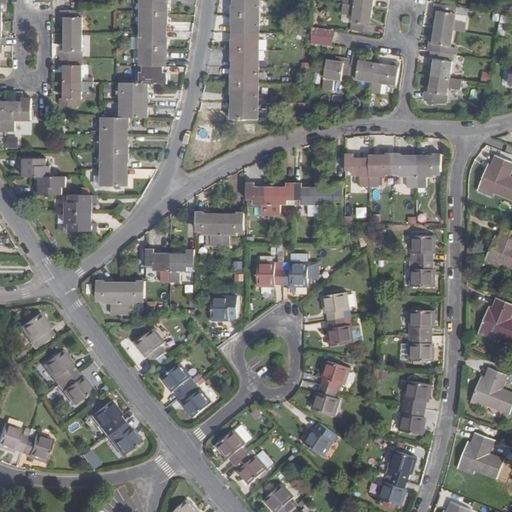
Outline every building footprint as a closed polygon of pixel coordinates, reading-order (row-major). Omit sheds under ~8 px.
[(147,0),(148,4),(141,4),(141,14),(168,14),(168,3),(165,3),(164,0),(147,0)] [(236,0),(236,4),(233,4),(233,16),(261,16),(261,4),(254,4),(254,0),(236,0)] [(375,0),(357,0),(356,6),(374,9),(375,0)] [(456,20),(458,7),(437,3),(435,11),(439,12),(438,20),(437,27),(454,30),(465,32),(467,22),(456,20)] [(375,25),(371,24),(374,9),(356,6),(345,4),(343,15),(354,16),(352,30),(373,33),(375,25)] [(468,15),(469,8),(458,7),(457,14),(468,15)] [(61,17),(65,17),(65,35),(83,35),(83,17),(78,18),(78,10),(61,10),(61,17)] [(168,25),(168,14),(141,14),(141,24),(147,24),(147,32),(164,32),(164,25),(168,25)] [(354,16),(343,15),(342,22),(353,23),(354,16)] [(232,26),(236,26),(236,33),(254,33),(254,27),(260,27),(261,16),(233,16),(232,26)] [(450,55),(454,30),(437,27),(436,36),(434,44),(430,44),(429,51),(433,52),(450,55)] [(312,28),(312,34),(312,36),(334,39),(335,31),(312,28)] [(147,38),(141,38),(141,48),(168,49),(168,38),(164,37),(164,32),(147,32),(147,38)] [(254,38),(254,33),(236,33),(236,39),(233,39),(232,50),(260,51),(260,38),(254,38)] [(65,51),(61,51),(61,58),(78,59),(78,51),(83,51),(83,35),(65,35),(65,51)] [(333,45),(334,39),(312,36),(312,43),(333,46),(333,45)] [(168,60),(168,49),(141,48),(141,60),(146,60),(146,66),(164,67),(164,60),(168,60)] [(260,61),(260,51),(232,50),(232,61),(236,61),(236,68),(254,68),(254,61),(260,61)] [(450,78),(454,55),(450,55),(433,52),(432,60),(436,60),(433,76),(450,78)] [(353,64),(350,79),(374,82),(377,65),(361,63),(361,59),(354,57),(353,61),(353,64)] [(61,65),(65,65),(64,82),(83,82),(83,65),(78,65),(78,59),(61,58),(61,65)] [(336,80),(350,82),(350,79),(353,64),(328,61),(324,89),(334,90),(336,80)] [(393,63),(393,68),(377,65),(374,82),(372,93),(383,95),(384,83),(391,84),(392,80),(398,80),(401,65),(393,63)] [(168,73),(164,73),(164,67),(146,66),(146,73),(141,73),(140,83),(149,83),(167,83),(168,73)] [(254,73),(254,68),(236,68),(236,73),(232,73),(232,85),(260,86),(260,73),(254,73)] [(482,79),(491,80),(492,72),(483,71),(482,79)] [(323,75),(315,75),(313,85),(321,85),(323,75)] [(461,80),(450,78),(433,76),(431,92),(427,92),(426,100),(447,103),(449,89),(460,90),(461,80)] [(93,92),(93,82),(83,82),(64,82),(64,99),(61,98),(61,106),(77,106),(77,99),(83,99),(83,92),(93,92)] [(121,94),(127,94),(127,100),(145,100),(145,94),(149,94),(149,83),(140,83),(121,82),(121,94)] [(259,95),(260,86),(232,85),(232,95),(235,95),(235,102),(259,102),(259,95)] [(23,98),(23,103),(6,102),(6,131),(14,131),(15,120),(23,120),(23,115),(30,115),(30,98),(23,98)] [(145,107),(145,100),(127,100),(127,107),(121,107),(121,117),(130,118),(149,118),(149,107),(145,107)] [(259,102),(235,102),(235,107),(232,107),(231,119),(259,119),(259,108),(259,102)] [(102,128),(109,129),(109,135),(126,135),(126,129),(129,129),(130,118),(121,117),(102,117),(102,128)] [(30,134),(29,125),(17,126),(17,133),(9,133),(9,148),(19,148),(19,135),(30,134)] [(109,142),(102,142),(102,153),(129,153),(129,142),(126,142),(126,135),(109,135),(109,142)] [(102,163),(109,163),(109,169),(125,169),(125,163),(129,163),(129,153),(102,153),(102,163)] [(360,187),(372,187),(372,159),(356,159),(355,155),(346,155),(346,172),(354,171),(354,176),(361,176),(360,187)] [(388,177),(388,172),(395,172),(395,155),(387,155),(387,159),(372,159),(372,187),(380,187),(381,177),(388,177)] [(403,159),(403,155),(395,155),(395,172),(401,172),(401,176),(409,176),(409,188),(418,188),(419,159),(403,159)] [(434,155),(434,159),(419,159),(418,188),(429,188),(429,176),(436,176),(436,172),(443,172),(443,155),(442,155),(434,155)] [(493,172),(499,157),(497,155),(490,171),(493,172)] [(490,171),(487,170),(481,186),(511,197),(511,180),(508,179),(511,169),(511,161),(499,157),(493,172),(490,171)] [(24,167),(24,177),(40,177),(51,177),(51,166),(47,166),(47,158),(19,159),(19,167),(24,167)] [(129,176),(125,176),(125,169),(109,169),(109,176),(102,176),(102,187),(129,187),(129,176)] [(67,188),(68,177),(51,177),(40,177),(39,187),(34,187),(34,195),(63,195),(63,187),(67,188)] [(262,216),(272,216),(273,188),(256,188),(256,183),(249,183),(248,221),(253,221),(253,214),(255,214),(255,205),(262,205),(262,216)] [(282,206),(296,206),(297,184),(288,184),(288,188),(273,188),(272,216),(282,216),(282,206)] [(310,217),(319,217),(320,188),(304,188),(304,184),(297,184),(296,206),(310,206),(310,217)] [(329,189),(320,188),(319,217),(330,217),(330,206),(337,206),(337,201),(344,202),(344,184),(336,184),(336,189),(329,189)] [(511,200),(511,197),(481,186),(479,192),(493,198),(495,194),(511,200)] [(69,202),(66,202),(66,213),(93,213),(93,203),(98,203),(98,196),(98,195),(91,195),(91,188),(83,188),(83,195),(70,195),(69,202)] [(420,211),(420,221),(427,221),(428,212),(420,211)] [(98,224),(93,223),(93,213),(66,213),(66,224),(70,224),(70,231),(98,232),(98,224)] [(206,217),(205,213),(197,213),(197,230),(204,230),(204,235),(211,235),(211,246),(221,246),(221,217),(206,217)] [(238,218),(221,217),(221,246),(231,246),(231,235),(239,235),(239,230),(246,231),(246,214),(238,214),(238,218)] [(500,244),(506,229),(504,228),(497,243),(500,244)] [(497,243),(495,242),(489,258),(511,267),(511,231),(507,229),(500,244),(497,243)] [(412,255),(419,254),(418,262),(435,262),(435,246),(437,246),(437,236),(413,236),(412,255)] [(367,238),(360,239),(362,247),(369,245),(367,238)] [(161,282),(171,283),(172,254),(156,254),(156,250),(148,250),(147,268),(155,268),(155,272),(156,272),(155,275),(154,275),(154,281),(161,281),(161,282)] [(188,251),(188,255),(172,254),(171,283),(189,283),(189,274),(197,274),(197,270),(197,259),(197,251),(188,251)] [(293,263),(310,264),(310,255),(293,255),(293,263)] [(511,269),(511,267),(489,258),(486,264),(501,270),(503,266),(511,269)] [(437,277),(434,277),(435,262),(418,262),(412,262),(412,287),(437,287),(437,277)] [(285,284),(285,263),(272,263),(259,263),(259,287),(268,287),(269,284),(285,284)] [(299,287),(310,287),(310,278),(310,264),(293,263),(285,263),(285,284),(299,285),(299,287)] [(320,278),(320,263),(310,264),(310,278),(320,278)] [(107,282),(98,282),(98,299),(105,299),(105,304),(112,304),(112,314),(122,315),(123,286),(107,286),(107,282)] [(138,283),(138,286),(123,286),(122,315),(132,315),(133,304),(140,304),(140,299),(147,299),(147,283),(138,283)] [(326,305),(327,305),(330,320),(351,318),(347,293),(324,296),(326,305)] [(231,297),(213,296),(212,321),(223,322),(223,319),(239,319),(239,304),(231,303),(231,297)] [(494,315),(500,299),(498,298),(491,314),(494,315)] [(491,314),(489,313),(482,329),(511,340),(511,322),(509,321),(511,315),(511,304),(500,299),(494,315),(491,314)] [(411,336),(433,337),(434,321),(436,321),(437,311),(412,310),(411,336)] [(41,314),(20,328),(35,349),(54,336),(45,323),(46,322),(41,314)] [(332,337),(330,337),(332,346),(355,344),(352,324),(351,325),(350,318),(330,320),(332,337)] [(166,343),(155,329),(137,344),(143,352),(144,350),(155,363),(167,353),(162,347),(166,343)] [(511,343),(511,340),(482,329),(480,334),(495,341),(496,336),(511,343)] [(435,352),(433,353),(433,337),(411,336),(411,362),(435,362),(435,352)] [(70,359),(63,350),(44,364),(55,379),(59,376),(64,383),(77,373),(68,360),(70,359)] [(325,371),(327,371),(322,387),(337,392),(340,384),(346,386),(352,369),(328,361),(325,371)] [(84,369),(94,387),(104,382),(94,364),(84,369)] [(197,383),(182,364),(163,379),(170,388),(172,387),(180,397),(197,383)] [(486,384),(493,369),(490,368),(484,383),(486,384)] [(484,383),(481,382),(475,398),(511,413),(511,411),(511,395),(502,391),(508,375),(493,369),(486,384),(484,383)] [(87,383),(86,384),(77,373),(64,383),(61,385),(75,405),(93,391),(87,383)] [(511,391),(504,389),(510,376),(508,375),(502,391),(511,395),(511,391)] [(409,403),(408,403),(407,407),(427,411),(429,394),(432,395),(434,385),(409,381),(406,400),(410,400),(409,403)] [(195,419),(214,404),(197,383),(180,397),(191,410),(189,411),(195,419)] [(341,401),(335,398),(337,392),(322,387),(318,401),(316,400),(313,410),(321,413),(317,420),(321,423),(326,427),(331,415),(336,417),(341,401)] [(511,415),(511,413),(475,398),(472,404),(487,410),(489,406),(511,415)] [(93,415),(92,416),(103,430),(107,426),(112,433),(125,422),(116,410),(118,409),(112,401),(101,409),(99,406),(91,412),(93,415)] [(427,425),(424,425),(427,411),(407,407),(406,414),(404,414),(400,431),(425,436),(427,425)] [(259,409),(253,412),(257,420),(263,416),(259,409)] [(136,434),(135,435),(125,422),(112,433),(107,436),(123,456),(142,441),(136,434)] [(329,439),(334,432),(326,427),(321,423),(313,435),(311,434),(305,443),(325,457),(335,443),(329,439)] [(0,448),(7,450),(8,448),(22,453),(27,438),(20,435),(22,429),(5,424),(0,437),(0,448)] [(248,445),(236,431),(218,446),(224,455),(226,453),(236,464),(250,452),(246,446),(248,445)] [(474,450),(480,434),(477,433),(471,449),(474,450)] [(36,434),(34,440),(27,438),(22,453),(36,458),(35,460),(45,463),(53,440),(36,434)] [(471,449),(468,448),(462,464),(508,482),(511,472),(511,465),(489,456),(495,441),(480,434),(474,450),(471,449)] [(511,462),(492,454),(497,441),(495,441),(489,456),(511,465),(511,462)] [(92,449),(83,455),(94,470),(103,464),(92,449)] [(258,457),(252,450),(250,452),(236,464),(246,476),(245,478),(251,485),(269,470),(258,457)] [(416,468),(419,459),(396,450),(390,468),(396,470),(394,477),(409,482),(414,467),(416,468)] [(258,457),(269,470),(275,465),(264,453),(258,457)] [(507,484),(508,482),(462,464),(460,469),(474,475),(476,471),(507,484)] [(407,496),(404,496),(409,482),(394,477),(392,484),(386,482),(380,500),(403,508),(407,496)] [(296,498),(284,485),(266,501),(273,508),(274,507),(278,511),(291,511),(296,507),(299,505),(296,502),(293,504),(291,502),(296,498)] [(197,511),(195,509),(196,508),(189,501),(178,511),(197,511)]
